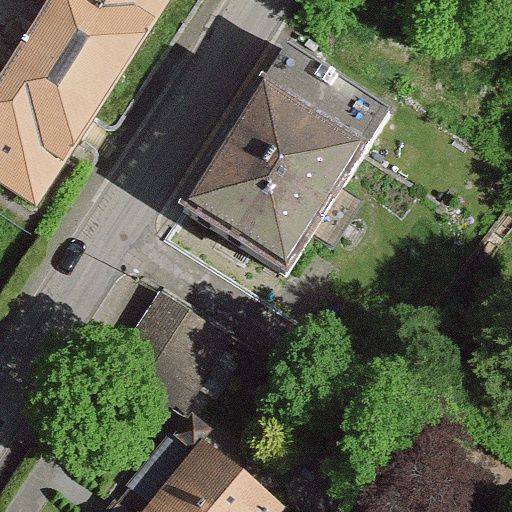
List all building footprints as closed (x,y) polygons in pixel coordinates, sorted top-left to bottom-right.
[(0,198),(38,224),(155,51),(79,0),(69,0),(5,96),(0,92),(0,198)] [(79,0),(155,51),(188,0),(79,0)] [(295,67),(262,117),(365,184),(376,167),(398,133),(295,67)] [(262,117),(187,230),(289,298),(365,184),(262,117)] [(228,346),(161,300),(105,380),(172,426),(228,346)] [(149,511),(274,511),(201,451),(149,511)]
